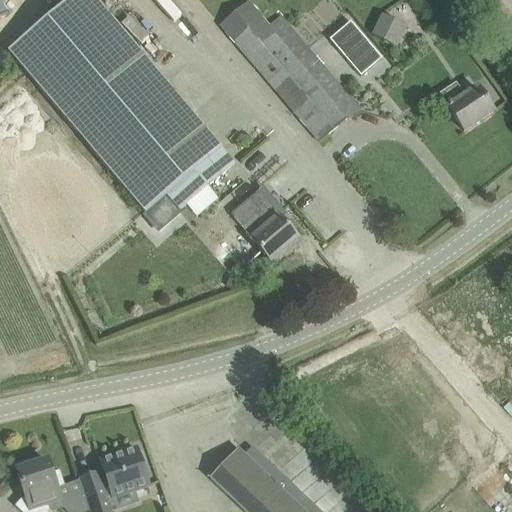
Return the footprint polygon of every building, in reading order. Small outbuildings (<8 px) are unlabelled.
[(221,150),(93,0),(68,0),(7,53),(144,215),(165,197),(178,212),(234,165),(221,150)] [(217,28),(319,145),(361,109),(281,16),(269,26),(247,2),(217,28)] [(381,15),(371,35),(385,43),(396,22),(381,15)] [(350,23),(329,40),(360,77),(381,59),(350,23)] [(448,109),(463,132),(493,113),(477,89),(464,98),(455,85),(439,96),(448,109)] [(252,242),(256,247),(269,262),(296,239),(258,194),(231,217),(252,242)] [(97,475),(78,481),(79,482),(83,495),(89,511),(109,511),(106,502),(135,491),(148,487),(141,468),(144,467),(145,465),(141,455),(139,454),(137,454),(135,450),(100,462),(104,475),(98,477),(97,475)] [(210,480),(243,511),(302,511),(237,450),(210,480)] [(24,496),(14,507),(19,511),(56,511),(61,510),(62,511),(89,511),(83,495),(79,482),(64,487),(63,485),(59,472),(51,474),(47,462),(16,472),(23,491),(24,496)]
